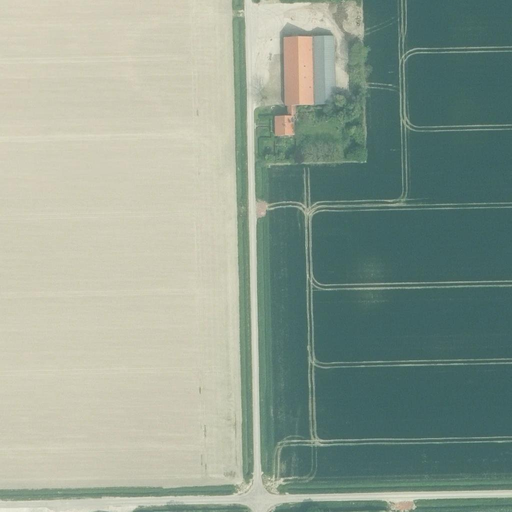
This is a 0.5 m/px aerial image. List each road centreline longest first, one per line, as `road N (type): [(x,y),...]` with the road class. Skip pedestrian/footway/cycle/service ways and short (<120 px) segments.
road 1 (unclassified): [(250,0),(256,500)]
road 2 (unclassified): [(256,500),(0,506)]
road 3 (unclassified): [(256,500),(511,495)]
